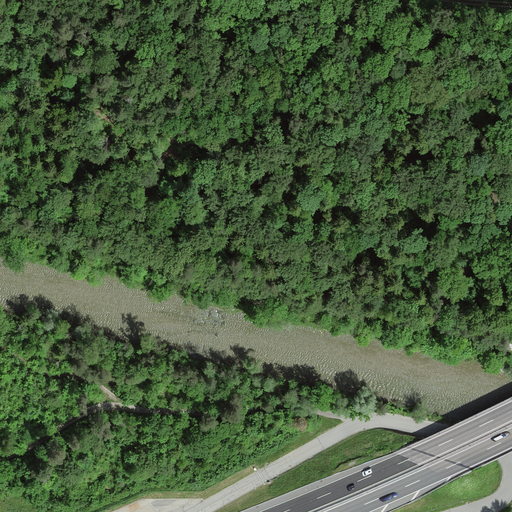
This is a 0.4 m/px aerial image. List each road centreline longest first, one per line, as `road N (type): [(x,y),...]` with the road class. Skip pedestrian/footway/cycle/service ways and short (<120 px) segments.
road 1 (track): [(511,346),(0,224)]
road 2 (track): [(506,196),(0,114)]
road 3 (motorway): [(511,410),(283,511)]
road 4 (track): [(139,442),(363,421)]
road 5 (motorway): [(346,511),(511,437)]
road 6 (track): [(433,322),(511,184)]
road 7 (track): [(0,458),(139,442)]
